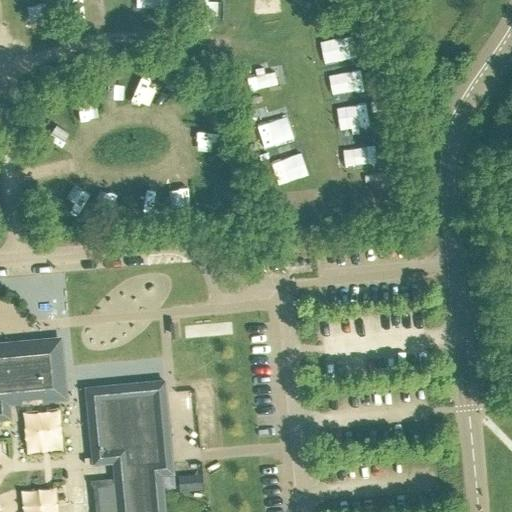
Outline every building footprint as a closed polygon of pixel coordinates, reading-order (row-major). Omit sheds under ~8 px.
[(204,0),(205,20),(220,19),(218,0),(204,0)] [(331,78),(355,77),(354,54),(330,55),(331,78)] [(152,115),(163,114),(161,90),(149,92),(152,115)] [(247,99),(252,114),(274,107),(269,91),(247,99)] [(196,134),(207,131),(203,116),(192,119),(196,134)] [(360,133),(365,147),(375,144),(371,130),(360,133)] [(358,196),(385,194),(383,174),(357,176),(358,196)] [(0,420),(11,419),(9,403),(66,397),(60,338),(0,343),(0,420)] [(165,511),(162,475),(173,474),(164,381),(99,387),(102,417),(89,418),(93,465),(113,463),(117,511),(165,511)] [(32,446),(13,451),(19,478),(38,474),(32,446)]
